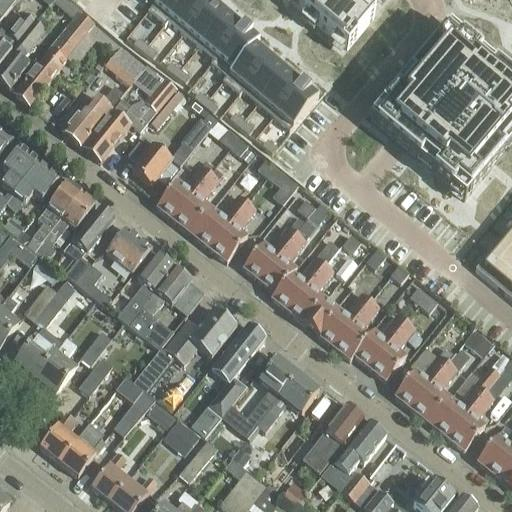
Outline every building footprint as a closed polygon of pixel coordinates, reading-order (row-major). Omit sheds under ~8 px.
[(0,0),(0,22),(17,2),(14,0),(2,0),(2,1),(0,0)] [(54,40),(57,43),(78,17),(81,13),(63,0),(56,0),(54,2),(72,16),(54,40)] [(160,0),(148,16),(165,30),(168,26),(167,26),(188,0),(160,0)] [(206,0),(188,0),(167,26),(168,26),(183,39),(212,4),(206,0)] [(274,0),(288,11),(291,6),(305,18),(309,21),(318,28),(319,29),(334,42),(345,51),(347,53),(369,27),(374,20),(368,16),(377,6),(381,0),(274,0)] [(212,4),(183,39),(199,52),(228,17),(212,4)] [(0,69),(36,26),(35,25),(25,17),(9,37),(1,31),(0,32),(0,69)] [(105,70),(121,50),(78,17),(57,43),(58,44),(26,82),(14,98),(30,111),(43,95),(61,73),(67,78),(96,43),(111,56),(109,58),(106,56),(95,70),(101,74),(105,70)] [(228,17),(199,52),(214,65),(243,30),(228,17)] [(36,26),(0,69),(0,86),(9,94),(21,78),(29,69),(21,63),(32,49),(45,33),(36,26)] [(370,123),(370,124),(389,140),(398,147),(405,153),(419,164),(432,176),(434,177),(449,190),(452,192),(463,201),(465,203),(496,165),(505,155),(511,146),(511,81),(495,68),(482,56),(462,40),(451,31),(449,29),(409,77),(397,92),(381,111),(372,122),(370,123)] [(214,65),(211,68),(226,81),(227,82),(255,48),(256,49),(259,44),(243,30),(214,65)] [(139,41),(134,48),(143,55),(148,49),(139,41)] [(226,81),(223,86),(239,100),(242,96),(271,61),(256,49),(255,48),(227,82),(226,81)] [(148,49),(143,55),(153,62),(158,56),(148,49)] [(105,70),(129,90),(145,69),(121,50),(105,70)] [(271,61),(242,96),(257,109),(286,74),(271,61)] [(171,66),(166,73),(175,80),(180,74),(171,66)] [(95,136),(82,152),(99,165),(101,166),(113,151),(130,129),(141,138),(149,127),(175,94),(177,92),(164,82),(162,80),(147,68),(146,69),(146,70),(145,69),(129,90),(130,91),(133,87),(149,100),(145,107),(151,112),(139,125),(127,115),(131,111),(121,103),(112,114),(95,136)] [(180,74),(175,80),(185,87),(190,81),(180,74)] [(286,74),(257,109),(273,122),(302,88),(286,74)] [(302,88),(273,122),(290,136),(318,101),(302,88)] [(63,136),(81,151),(108,117),(123,97),(113,89),(102,104),(97,101),(87,114),(83,112),(63,136)] [(199,96),(194,103),(204,110),(209,104),(199,96)] [(209,104),(204,110),(213,118),(218,111),(209,104)] [(195,106),(191,111),(199,117),(203,112),(195,106)] [(141,144),(128,160),(138,168),(132,175),(151,191),(164,175),(173,165),(181,171),(209,135),(218,124),(209,117),(203,124),(201,122),(181,147),(183,149),(182,150),(174,160),(171,163),(143,141),(141,144)] [(235,117),(230,124),(239,131),(244,125),(235,117)] [(231,152),(239,142),(228,133),(229,133),(218,124),(209,135),(231,152)] [(244,125),(239,131),(249,139),(254,132),(244,125)] [(0,158),(13,143),(0,132),(0,158)] [(239,142),(231,152),(240,160),(248,150),(239,142)] [(268,144),(262,150),(272,158),(277,151),(268,144)] [(0,215),(6,208),(9,205),(14,199),(41,165),(21,149),(8,165),(3,171),(10,177),(1,188),(9,194),(4,200),(0,197),(0,215)] [(268,182),(276,172),(266,163),(258,173),(268,182)] [(157,211),(174,225),(215,172),(206,164),(184,192),(177,186),(157,211)] [(41,165),(14,199),(23,206),(25,207),(33,197),(41,204),(48,196),(60,181),(41,165)] [(174,225),(193,240),(212,214),(210,212),(202,205),(224,178),(215,172),(174,225)] [(276,172),(268,182),(280,191),(273,201),(283,209),(298,189),(276,172)] [(34,256),(44,244),(51,235),(82,198),(68,186),(37,224),(43,228),(32,242),(22,234),(16,242),(34,256)] [(34,256),(35,256),(47,265),(56,254),(52,250),(70,228),(76,233),(96,209),(82,198),(51,235),(44,244),(34,256)] [(9,205),(6,208),(15,216),(23,206),(14,199),(9,205)] [(193,240),(211,254),(246,209),(236,201),(220,221),(212,214),(193,240)] [(297,214),(308,223),(316,212),(305,204),(297,214)] [(330,215),(320,207),(316,212),(308,223),(294,240),(259,285),(275,298),(291,277),(295,273),(288,267),(330,215)] [(246,209),(211,254),(227,267),(246,242),(238,236),(254,216),(246,209)] [(99,211),(72,246),(88,259),(115,224),(99,211)] [(9,223),(3,231),(16,242),(22,234),(9,223)] [(107,256),(132,278),(152,253),(125,232),(107,256)] [(477,271),(475,273),(511,303),(511,233),(511,234),(511,233),(510,233),(509,233),(509,234),(508,234),(501,243),(500,243),(500,244),(500,245),(500,246),(500,247),(501,247),(502,248),(480,274),(477,271)] [(263,247),(243,272),(259,285),(294,240),(287,234),(271,254),(263,247)] [(11,239),(2,250),(6,253),(9,255),(12,258),(31,272),(39,261),(11,239)] [(342,249),(353,258),(361,248),(351,239),(342,249)] [(339,252),(330,245),(299,284),(291,277),(275,298),(271,302),(288,316),(324,271),(339,252)] [(0,252),(0,273),(3,269),(12,258),(9,255),(6,253),(2,250),(0,252)] [(386,284),(399,268),(378,251),(365,267),(386,284)] [(119,321),(129,329),(175,272),(157,257),(136,283),(144,289),(119,321)] [(74,267),(65,279),(75,287),(90,269),(83,262),(78,269),(74,267)] [(90,269),(76,287),(104,311),(111,303),(94,288),(102,279),(90,269)] [(399,269),(390,279),(400,287),(409,277),(399,269)] [(333,278),(324,271),(288,316),(306,330),(316,317),(326,325),(336,313),(317,298),(333,278)] [(175,272),(129,329),(160,354),(173,338),(151,321),(164,305),(172,311),(192,285),(175,272)] [(25,318),(34,326),(57,297),(47,289),(25,318)] [(369,307),(376,298),(368,291),(344,320),(336,313),(326,325),(316,317),(306,330),(333,352),(369,307)] [(410,302),(417,308),(425,298),(417,292),(410,302)] [(425,298),(417,308),(429,317),(441,302),(429,293),(425,298)] [(16,367),(36,383),(55,358),(63,348),(44,333),(66,304),(57,297),(34,326),(43,333),(16,367)] [(0,311),(0,352),(18,329),(7,321),(17,309),(7,302),(0,311)] [(378,314),(369,307),(333,352),(350,365),(354,360),(370,340),(362,334),(378,314)] [(160,354),(134,388),(143,395),(147,398),(173,363),(182,371),(196,352),(211,364),(224,346),(237,331),(214,313),(198,333),(188,325),(180,334),(164,356),(160,354)] [(354,360),(370,373),(405,328),(397,321),(380,341),(374,335),(370,340),(354,360)] [(405,328),(370,373),(386,386),(398,370),(406,361),(398,354),(414,335),(405,328)] [(211,409),(226,421),(232,413),(230,411),(244,394),(233,385),(253,359),(265,343),(247,329),(235,344),(212,374),(228,387),(211,409)] [(474,334),(464,347),(482,361),(493,348),(474,334)] [(81,362),(91,370),(111,344),(101,336),(81,362)] [(434,342),(430,347),(435,350),(439,344),(435,341),(434,342)] [(55,358),(36,383),(56,398),(75,374),(64,365),(76,351),(66,344),(63,348),(55,358)] [(394,400),(411,413),(456,357),(449,351),(438,364),(422,382),(415,376),(407,385),(394,400)] [(425,353),(410,372),(415,376),(422,382),(438,364),(425,353)] [(411,413),(429,428),(449,403),(447,402),(440,396),(466,365),(456,357),(411,413)] [(451,405),(431,429),(448,443),(484,397),(484,398),(505,373),(504,373),(509,366),(501,359),(496,366),(475,391),(459,411),(451,405)] [(232,413),(226,421),(249,439),(257,430),(257,431),(298,379),(276,362),(259,385),(271,395),(247,424),(232,413)] [(78,392),(89,401),(112,371),(101,363),(78,392)] [(319,396),(298,379),(257,431),(265,437),(279,419),(277,418),(287,407),(301,418),(319,396)] [(113,433),(124,441),(155,405),(143,395),(113,433)] [(484,397),(448,443),(465,456),(477,440),(484,431),(476,425),(492,405),(484,398),(484,397)] [(156,407),(147,417),(155,424),(164,413),(156,407)] [(323,437),(302,465),(319,478),(351,437),(364,422),(347,408),(334,424),(330,423),(325,423),(322,426),(320,430),(321,434),(323,437)] [(57,430),(40,452),(59,467),(77,444),(69,437),(78,426),(74,423),(67,417),(57,430)] [(179,424),(163,443),(175,453),(182,445),(190,452),(200,440),(179,424)] [(332,466),(325,475),(334,483),(342,473),(348,478),(359,464),(364,468),(386,440),(368,425),(335,468),(332,466)] [(77,444),(59,467),(78,482),(90,466),(105,448),(98,443),(96,441),(99,437),(89,429),(77,444)] [(477,466),(493,479),(511,454),(511,435),(505,430),(477,466)] [(123,452),(130,458),(138,448),(131,442),(123,452)] [(190,468),(180,480),(189,488),(214,458),(218,454),(209,446),(205,450),(190,468)] [(231,463),(243,472),(251,460),(239,452),(231,463)] [(511,454),(493,479),(509,491),(511,488),(511,454)] [(91,492),(110,507),(128,485),(118,477),(127,467),(117,459),(103,476),(91,492)] [(243,480),(219,511),(234,511),(257,484),(247,476),(243,480)] [(341,494),(355,506),(369,488),(370,487),(356,476),(341,494)] [(128,485),(110,507),(116,511),(137,511),(142,506),(155,489),(149,484),(140,495),(128,485)] [(257,484),(234,511),(250,511),(253,508),(258,511),(273,511),(281,503),(267,491),(257,484)] [(418,511),(445,511),(454,501),(433,484),(414,508),(418,511)] [(308,497),(306,496),(312,489),(308,486),(303,493),(293,485),(283,499),(298,510),(308,497)] [(369,488),(355,506),(362,511),(365,511),(378,496),(369,488)] [(378,496),(365,511),(389,511),(392,509),(393,507),(378,496)] [(477,511),(461,499),(450,511),(477,511)] [(0,511),(7,511),(9,509),(0,502),(0,511)]
